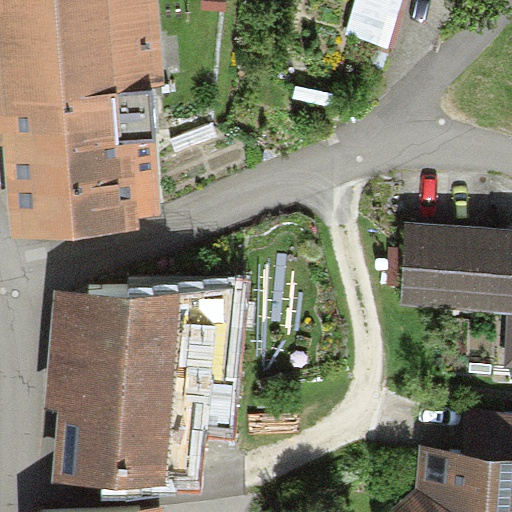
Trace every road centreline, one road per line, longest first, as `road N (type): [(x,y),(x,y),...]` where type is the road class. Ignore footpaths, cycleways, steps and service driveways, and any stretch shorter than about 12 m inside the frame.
road 1 (track): [(5,272),(60,264),(194,221),(399,143),(511,170)]
road 2 (residential): [(0,256),(17,394),(6,511)]
road 3 (track): [(399,143),(434,72),(508,0)]
